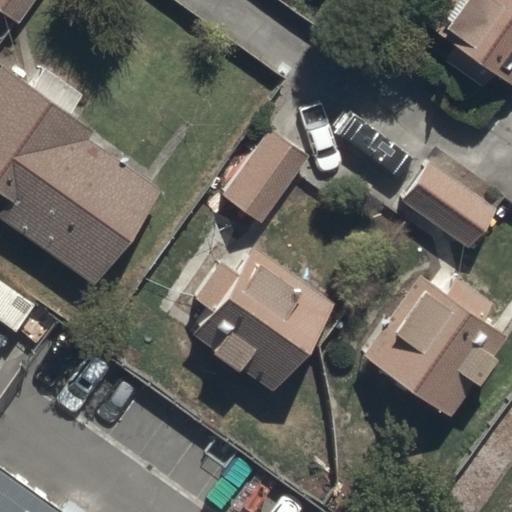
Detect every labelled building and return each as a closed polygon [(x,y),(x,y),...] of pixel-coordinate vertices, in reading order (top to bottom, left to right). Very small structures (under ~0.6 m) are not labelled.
[(0,0),(0,5),(12,14),(21,0),(0,0)] [(511,0),(434,0),(419,21),(511,87),(511,0)] [(0,59),(0,196),(97,266),(162,175),(0,59)] [(262,112),(211,183),(257,216),(308,144),(262,112)] [(396,188),(464,236),(490,200),(422,152),(396,188)] [(249,235),(186,323),(267,381),(330,293),(249,235)] [(411,264),(353,345),(448,413),(507,332),(411,264)] [(23,305),(0,288),(0,334),(1,336),(23,305)] [(77,511),(54,496),(0,457),(0,511),(77,511)]
